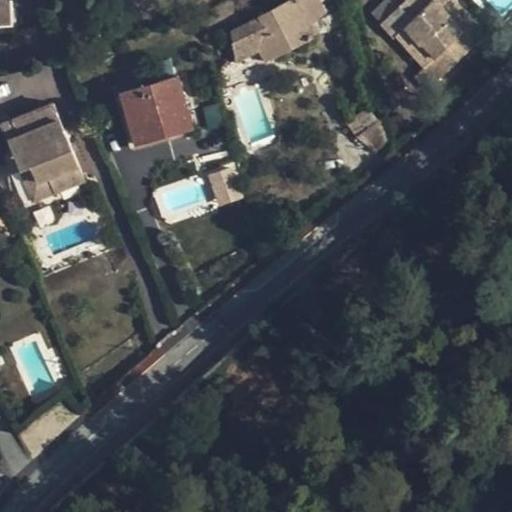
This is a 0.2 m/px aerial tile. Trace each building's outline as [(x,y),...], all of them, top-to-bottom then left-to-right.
[(0,0),(0,26),(16,26),(15,0),(0,0)] [(295,0),(235,32),(240,63),(262,51),(269,63),(320,36),(314,25),(332,15),(331,13),(343,6),(338,0),(300,0),(299,1),(298,0),(295,0)] [(412,0),(385,25),(397,39),(400,36),(428,67),(419,76),(431,89),(487,38),(475,24),(478,21),(458,0),(412,0)] [(30,36),(37,64),(61,58),(53,29),(30,36)] [(121,98),(135,146),(196,128),(181,76),(126,92),(127,96),(121,98)] [(7,127),(38,203),(89,182),(58,106),(7,127)] [(229,167),(208,175),(220,205),(241,196),(229,167)]
